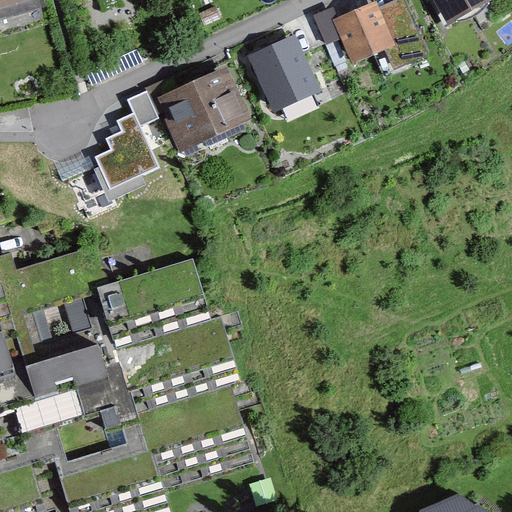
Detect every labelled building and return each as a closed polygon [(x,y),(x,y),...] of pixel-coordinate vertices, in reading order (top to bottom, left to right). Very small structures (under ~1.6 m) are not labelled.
[(0,0),(0,18),(48,3),(47,0),(0,0)] [(499,0),(443,0),(459,26),(501,3),(499,0)] [(336,68),(350,63),(331,8),(318,13),(336,68)] [(381,10),(341,26),(358,66),(391,52),(399,73),(429,60),(407,8),(384,17),(381,10)] [(294,39),(252,57),(274,110),(317,91),(294,39)] [(225,71),(160,101),(182,150),(247,120),(225,71)] [(156,168),(133,115),(119,121),(125,134),(110,141),(114,152),(97,159),(110,188),(156,168)] [(0,511),(167,511),(161,484),(251,457),(233,394),(241,391),(200,269),(110,293),(98,254),(9,279),(0,252),(0,511)] [(474,511),(461,503),(440,511),(474,511)]
